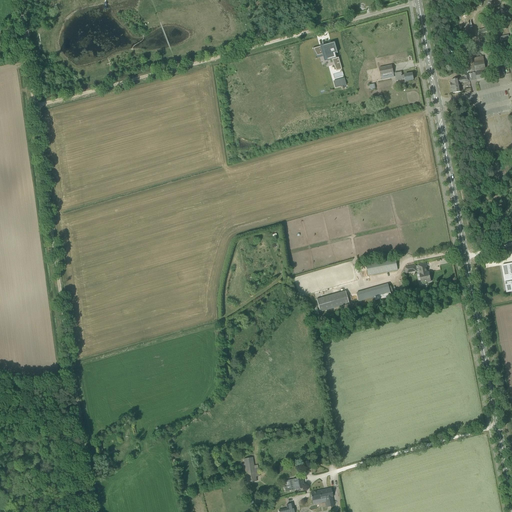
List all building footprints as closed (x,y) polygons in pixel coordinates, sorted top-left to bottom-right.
[(313,48),(312,48),(313,49),(317,56),(325,54),(325,56),(327,60),(327,61),(331,60),(332,60),(334,64),(336,70),(341,68),(341,69),(338,57),(336,58),(335,56),(334,53),(336,53),(337,53),(334,44),(329,46),(329,44),(313,48)] [(486,70),(484,60),(473,62),(475,72),(486,70)] [(392,65),(387,66),(379,68),(381,77),(381,76),(382,80),(394,77),(393,74),(392,65)] [(475,73),(477,80),(487,78),(486,71),(475,73)] [(395,74),(396,78),(394,79),(395,81),(405,79),(405,81),(413,80),(412,74),(402,76),(401,73),(401,72),(395,74)] [(461,92),(459,84),(470,82),(470,81),(468,75),(464,75),(464,78),(451,80),(451,83),(450,84),(451,89),(452,89),(453,93),(461,92)] [(382,96),(377,97),(372,98),(374,104),(384,101),(382,96)] [(398,270),(395,258),(366,263),(368,276),(398,270)] [(511,263),(502,265),(506,285),(505,285),(506,293),(511,291),(511,283),(511,284),(511,283),(511,263)] [(427,273),(426,264),(418,265),(420,274),(419,274),(421,282),(426,281),(426,282),(431,281),(429,273),(427,273)] [(351,280),(350,276),(344,277),(344,279),(333,282),(334,288),(354,283),(353,279),(351,280)] [(391,296),(390,292),(388,284),(372,289),(375,297),(376,301),(391,296)] [(318,311),(346,304),(343,292),(315,300),(318,311)] [(167,425),(157,432),(160,437),(171,430),(167,425)] [(242,464),(244,475),(246,474),(246,476),(245,476),(246,482),(248,482),(256,481),(256,477),(255,473),(257,473),(256,466),(254,466),(253,457),(243,459),(244,464),(242,464)] [(116,468),(113,460),(102,464),(105,472),(116,468)] [(301,477),(297,479),(288,480),(285,481),(286,487),(284,487),(284,489),(285,492),(304,488),(301,477)] [(333,497),(331,488),(310,492),(312,501),(313,504),(316,504),(315,500),(321,499),(321,500),(325,499),(327,507),(334,506),(332,497),(333,497)]
